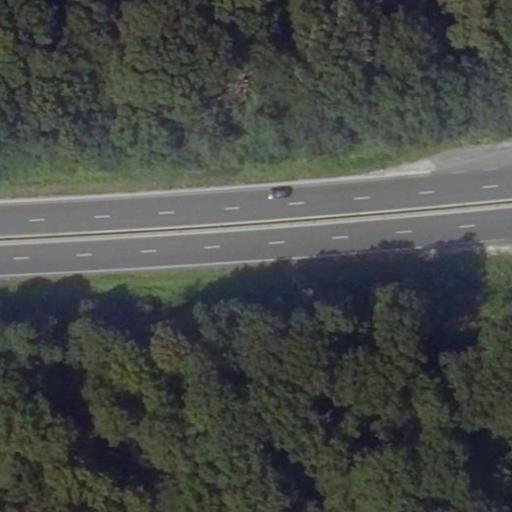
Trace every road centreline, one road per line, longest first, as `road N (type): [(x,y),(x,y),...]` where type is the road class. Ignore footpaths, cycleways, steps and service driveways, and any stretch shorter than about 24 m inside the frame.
road 1 (trunk): [(0,263),(511,224)]
road 2 (trunk): [(511,185),(0,223)]
